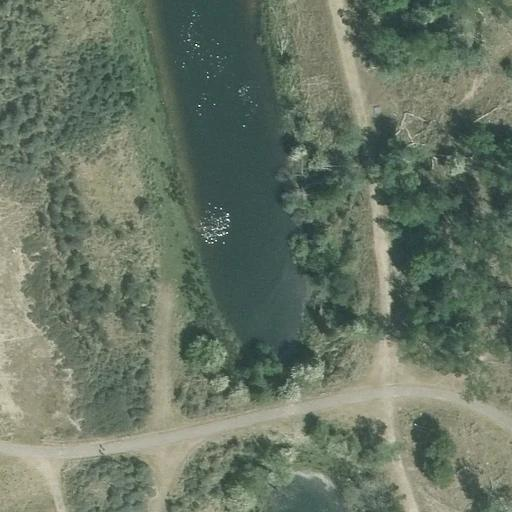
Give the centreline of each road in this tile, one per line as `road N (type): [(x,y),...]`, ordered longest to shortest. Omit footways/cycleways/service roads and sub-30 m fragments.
road 1 (track): [(386,392),(385,248),(336,0)]
road 2 (track): [(0,447),(95,451),(386,392)]
road 3 (track): [(386,392),(450,397),(511,427)]
road 4 (track): [(418,511),(386,392)]
